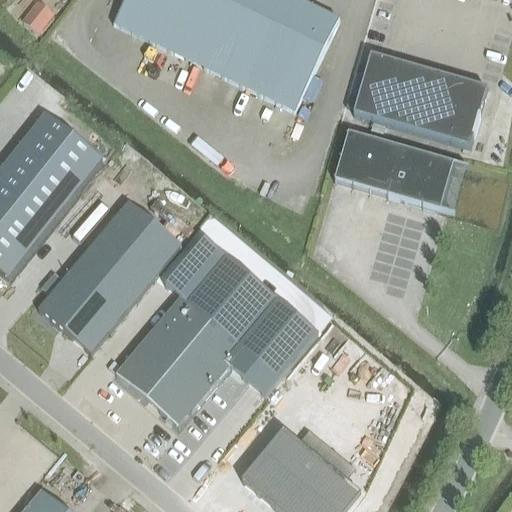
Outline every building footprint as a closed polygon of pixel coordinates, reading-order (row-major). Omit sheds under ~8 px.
[(63,13),(71,0),(56,0),(52,6),(63,13)] [(132,37),(150,1),(147,0),(126,0),(113,28),(132,37)] [(186,19),(194,0),(147,0),(150,1),(168,10),(186,19)] [(204,27),(222,36),(231,40),(250,0),(194,0),(186,19),(204,27)] [(250,0),(231,40),(239,45),(257,53),(275,62),(302,8),(286,0),(250,0)] [(150,46),(168,10),(150,1),(132,37),(150,46)] [(37,5),(22,25),(39,38),(54,18),(37,5)] [(312,80),(339,26),(302,8),(275,62),(293,71),(312,80)] [(168,55),(186,19),(168,10),(150,46),(168,55)] [(186,63),(204,27),(186,19),(168,55),(186,63)] [(204,72),(222,36),(204,27),(186,63),(204,72)] [(239,45),(231,40),(222,36),(204,72),(222,81),(239,45)] [(240,90),(257,53),(239,45),(222,81),(240,90)] [(258,98),(275,62),(257,53),(240,90),(258,98)] [(369,60),(352,119),(469,153),(486,94),(369,60)] [(276,107),(293,71),(275,62),(258,98),(276,107)] [(295,116),(312,80),(293,71),(276,107),(295,116)] [(0,297),(98,176),(42,129),(0,182),(0,297)] [(439,216),(453,169),(348,138),(334,186),(439,216)] [(181,251),(128,207),(38,315),(90,359),(181,251)] [(180,303),(116,380),(178,432),(229,371),(265,401),(318,338),(205,243),(165,290),(180,303)] [(339,511),(360,487),(348,477),(351,474),(286,420),(235,481),(271,511),(339,511)] [(61,511),(41,495),(26,511),(61,511)]
